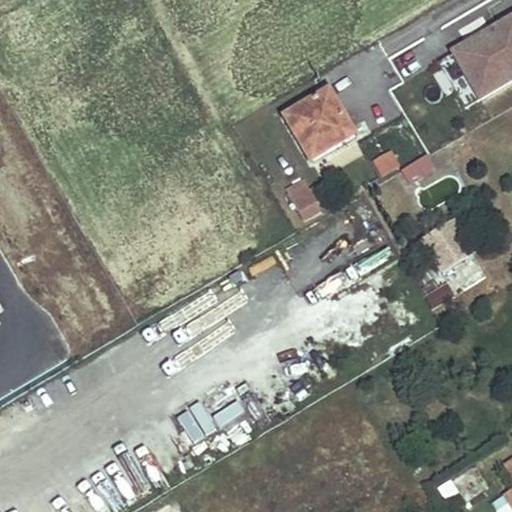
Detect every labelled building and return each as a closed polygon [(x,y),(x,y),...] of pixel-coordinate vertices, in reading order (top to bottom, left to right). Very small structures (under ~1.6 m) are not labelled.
[(510,84),(511,82),(511,25),(509,21),(453,54),(473,88),(502,71),(510,84)] [(473,88),(480,100),(510,84),(502,71),(473,88)] [(329,93),(286,119),(312,162),(355,137),(329,93)] [(392,152),(374,163),(382,178),(401,168),(392,152)] [(410,186),(436,171),(429,158),(402,173),(410,186)] [(312,195),(305,182),(289,191),(296,204),(312,195)] [(321,213),(312,195),(296,204),(306,221),(321,213)] [(442,272),(475,254),(455,219),(422,237),(442,272)] [(325,263),(298,279),(296,277),(162,358),(195,412),(169,429),(194,471),(382,358),(325,263)] [(451,481),(438,489),(446,502),(459,494),(451,481)]
